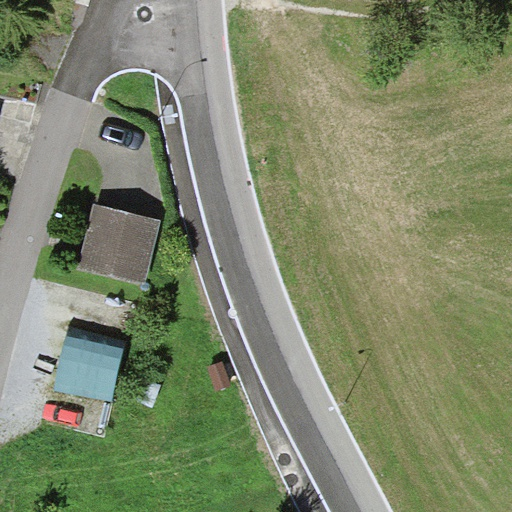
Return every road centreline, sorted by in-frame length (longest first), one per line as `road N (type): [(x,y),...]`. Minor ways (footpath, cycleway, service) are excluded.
road 1 (unclassified): [(344,511),(267,369),(191,78),(186,0)]
road 2 (residential): [(0,327),(96,29),(136,0)]
